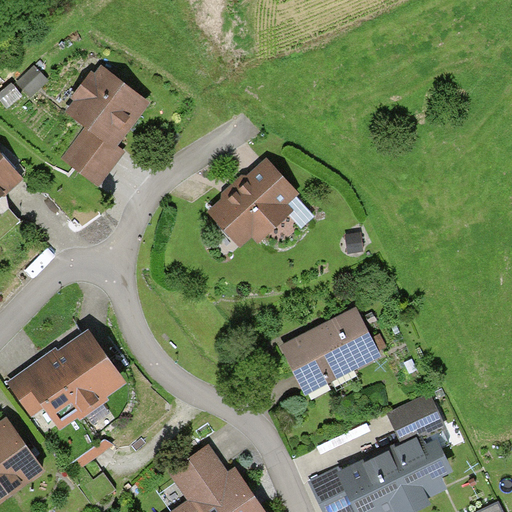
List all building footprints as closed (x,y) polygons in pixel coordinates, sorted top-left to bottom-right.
[(97,189),(126,152),(117,145),(147,105),(97,68),(65,110),(84,124),(57,159),(97,189)] [(0,198),(23,179),(0,152),(0,198)] [(265,159),(199,208),(231,252),(297,203),(265,159)] [(384,359),(356,306),(277,347),(305,400),(384,359)] [(52,433),(124,382),(85,326),(2,385),(26,420),(37,412),(52,433)] [(429,397),(384,416),(396,444),(313,478),(327,511),(337,511),(361,503),(364,511),(405,511),(447,495),(427,446),(446,439),(429,397)] [(0,501),(37,475),(0,421),(0,501)] [(184,498),(164,511),(264,511),(233,468),(225,474),(205,446),(166,474),(184,498)] [(97,504),(119,490),(100,462),(79,476),(97,504)]
